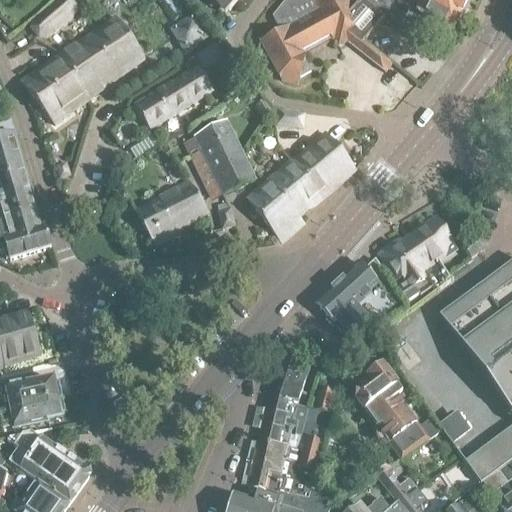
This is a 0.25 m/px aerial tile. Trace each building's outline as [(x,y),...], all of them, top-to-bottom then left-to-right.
[(59,0),(31,24),(28,31),(39,43),(47,40),(54,35),(56,35),(73,21),(73,19),(76,16),(78,9),(70,0),(59,0)] [(210,0),(225,17),(245,0),(210,0)] [(311,74),(304,59),(335,42),(339,49),(348,44),(385,75),(392,66),(365,43),(385,19),(363,1),(364,0),(287,0),(272,19),(281,34),(262,44),(282,84),(299,87),(300,80),(311,74)] [(364,0),(363,1),(385,19),(399,3),(395,0),(364,0)] [(427,28),(422,37),(441,47),(450,29),(452,30),(467,3),(462,0),(422,0),(416,12),(434,22),(430,30),(427,28)] [(118,20),(62,57),(72,72),(80,82),(93,101),(146,63),(118,20)] [(195,57),(195,58),(202,72),(203,73),(225,60),(225,58),(217,44),(216,44),(195,57)] [(22,84),(42,110),(56,127),(93,101),(80,82),(72,72),(62,57),(24,82),(22,84)] [(197,67),(133,107),(150,135),(214,95),(197,67)] [(272,115),(264,104),(257,109),(264,121),(272,115)] [(303,118),(279,115),(278,127),(302,131),(303,118)] [(256,183),(227,123),(193,140),(194,141),(183,147),(211,204),(222,199),(256,183)] [(0,139),(0,160),(20,154),(14,135),(0,139)] [(291,163),(287,166),(319,203),(355,172),(327,135),(293,164),(291,163)] [(0,180),(26,173),(20,154),(0,160),(0,180)] [(71,179),(66,165),(55,168),(59,182),(71,179)] [(281,245),(304,226),(299,220),(319,203),(287,166),(247,201),(281,245)] [(0,180),(0,201),(31,191),(26,173),(0,180)] [(182,231),(208,216),(189,184),(136,214),(156,248),(183,232),(182,231)] [(0,216),(1,221),(37,210),(31,191),(0,201),(0,216)] [(0,221),(0,239),(4,239),(42,228),(37,210),(1,221),(0,221)] [(234,229),(230,213),(219,215),(223,232),(234,229)] [(411,238),(405,242),(433,289),(436,295),(451,284),(439,266),(445,261),(449,249),(453,247),(436,221),(411,238)] [(42,228),(4,239),(10,260),(11,262),(51,250),(45,228),(42,228)] [(10,260),(4,239),(0,239),(0,252),(3,252),(6,261),(10,260)] [(462,249),(471,260),(484,251),(475,239),(462,249)] [(408,307),(433,289),(405,242),(386,255),(405,285),(397,291),(408,307)] [(352,346),(372,328),(380,337),(411,314),(375,262),(365,272),(359,264),(337,285),(315,305),(329,320),(326,323),(333,331),(336,328),(352,346)] [(511,264),(440,318),(447,328),(451,327),(511,410),(511,264)] [(0,370),(41,358),(28,315),(0,322),(0,370)] [(270,395),(269,399),(298,405),(303,407),(306,396),(301,395),(310,369),(301,365),(304,357),(285,352),(270,395)] [(392,449),(420,429),(417,426),(406,412),(411,408),(383,371),(370,381),(372,384),(354,397),(380,433),(377,436),(376,441),(379,445),(385,447),(388,444),(390,446),(392,449)] [(5,387),(0,388),(0,403),(3,403),(5,413),(10,412),(9,410),(61,400),(59,386),(51,381),(27,386),(25,385),(5,389),(5,387)] [(335,397),(319,393),(313,413),(330,418),(335,397)] [(288,451),(288,449),(298,405),(269,399),(259,444),(288,451)] [(9,410),(10,413),(0,414),(0,420),(2,431),(13,429),(13,430),(59,421),(64,413),(61,400),(9,410)] [(420,429),(392,449),(402,463),(442,434),(432,420),(420,429)] [(480,486),(511,461),(511,429),(464,465),(480,486)] [(19,473),(36,485),(69,508),(88,481),(87,473),(42,441),(41,442),(32,436),(10,440),(7,444),(18,452),(9,465),(19,473)] [(321,443),(306,440),(303,454),(318,458),(321,443)] [(299,469),(303,455),(288,451),(259,444),(248,490),(252,491),(278,497),(278,495),(280,496),(308,502),(311,490),(314,473),(299,469)] [(299,469),(314,473),(318,458),(303,454),(303,455),(299,469)] [(377,481),(377,482),(391,470),(385,461),(371,471),(377,481)] [(377,482),(397,507),(409,498),(417,492),(409,481),(400,488),(395,482),(394,481),(404,474),(397,466),(391,470),(377,482)] [(503,471),(511,482),(511,472),(508,467),(503,471)] [(482,486),(502,511),(511,511),(511,482),(503,471),(482,486)] [(470,492),(480,486),(472,475),(463,482),(470,492)] [(22,490),(8,511),(9,511),(66,511),(69,508),(36,485),(35,486),(33,484),(26,493),(22,490)] [(234,498),(230,511),(290,511),(276,508),(280,496),(278,495),(278,497),(252,491),(248,502),(234,498)] [(457,508),(457,509),(460,511),(482,511),(483,511),(471,496),(457,506),(458,507),(457,508)] [(417,509),(409,498),(397,507),(401,511),(423,511),(419,507),(417,509)] [(388,511),(390,511),(380,500),(372,506),(373,508),(366,511),(364,511),(361,506),(353,511),(350,511),(350,510),(347,511),(388,511)]
